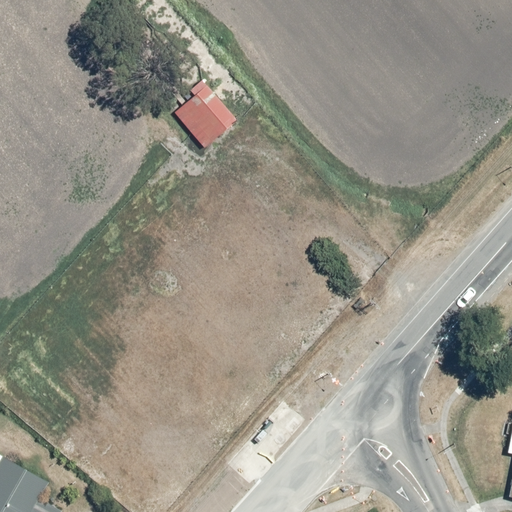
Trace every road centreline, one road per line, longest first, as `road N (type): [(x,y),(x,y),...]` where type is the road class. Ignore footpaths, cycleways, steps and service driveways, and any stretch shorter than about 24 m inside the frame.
road 1 (secondary): [(511,235),(347,419)]
road 2 (tertiary): [(347,419),(415,482),(433,511)]
road 3 (secondary): [(347,419),(265,511)]
